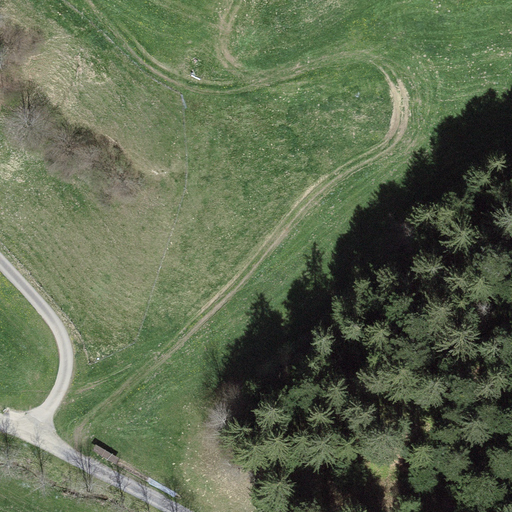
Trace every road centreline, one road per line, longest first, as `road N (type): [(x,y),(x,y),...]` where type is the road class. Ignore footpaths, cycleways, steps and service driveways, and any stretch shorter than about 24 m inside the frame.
road 1 (track): [(33,433),(63,383),(66,347),(45,310),(0,264)]
road 2 (track): [(33,433),(168,511)]
